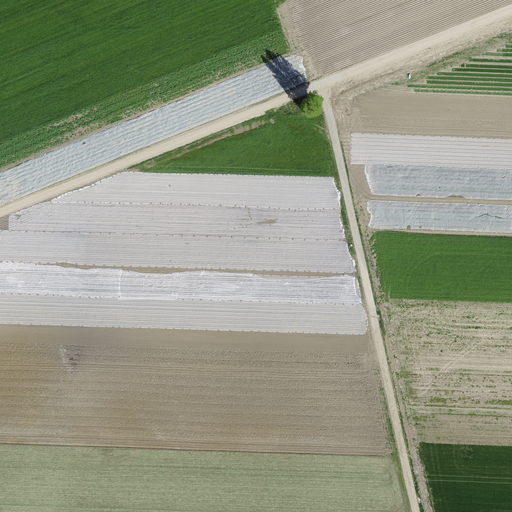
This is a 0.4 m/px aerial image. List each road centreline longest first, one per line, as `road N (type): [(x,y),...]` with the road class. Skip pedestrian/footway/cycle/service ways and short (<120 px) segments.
road 1 (track): [(0,214),(511,10)]
road 2 (track): [(416,511),(322,85)]
